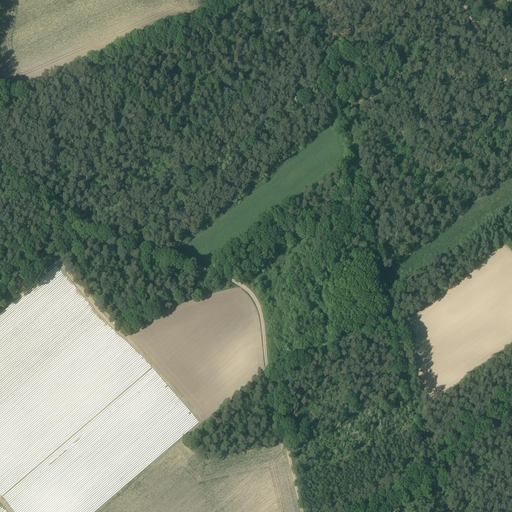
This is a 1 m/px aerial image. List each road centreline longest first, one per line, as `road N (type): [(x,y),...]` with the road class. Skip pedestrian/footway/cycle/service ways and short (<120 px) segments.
road 1 (track): [(268,371),(262,310),(242,283),(93,228)]
road 2 (track): [(303,511),(268,371)]
road 3 (track): [(93,228),(0,314)]
